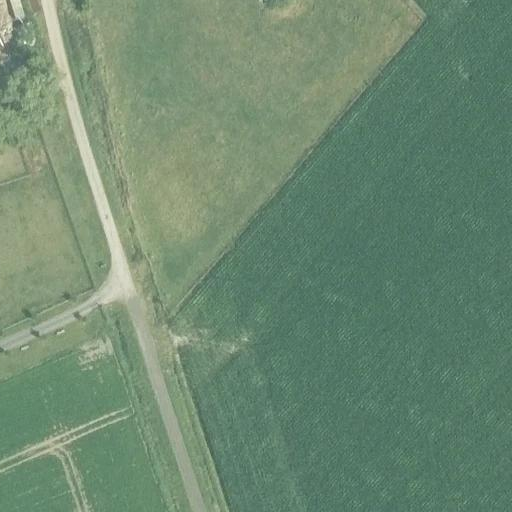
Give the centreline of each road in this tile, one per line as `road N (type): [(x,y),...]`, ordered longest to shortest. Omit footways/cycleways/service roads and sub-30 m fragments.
road 1 (unclassified): [(46,0),(127,289)]
road 2 (unclassified): [(127,289),(199,511)]
road 3 (unclassified): [(127,289),(0,346)]
